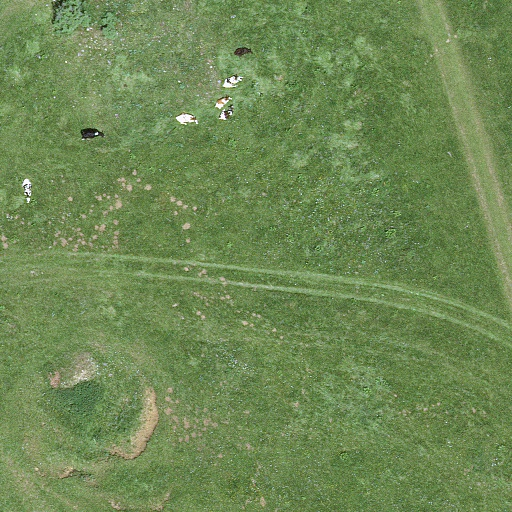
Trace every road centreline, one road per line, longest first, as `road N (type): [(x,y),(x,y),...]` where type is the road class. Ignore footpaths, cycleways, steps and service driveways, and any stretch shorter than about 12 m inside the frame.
road 1 (track): [(511,401),(177,268),(0,256)]
road 2 (track): [(511,217),(421,0)]
